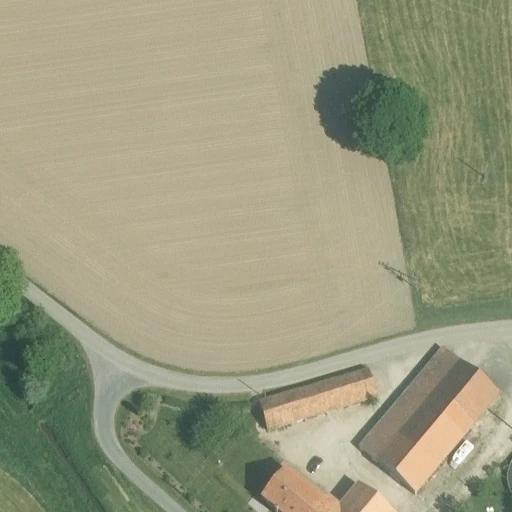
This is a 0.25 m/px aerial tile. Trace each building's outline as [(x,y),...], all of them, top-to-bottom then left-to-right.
[(444,350),(396,407),(412,420),(460,364),(444,350)] [(460,364),(412,420),(376,464),(414,496),(499,396),(460,364)] [(368,371),(259,404),(267,432),(376,399),(368,371)] [(396,407),(359,450),(376,464),(412,420),(396,407)] [(314,511),(324,501),(287,471),(261,501),(274,511),(314,511)] [(390,511),(358,485),(339,508),(327,497),(324,501),(314,511),(390,511)]
